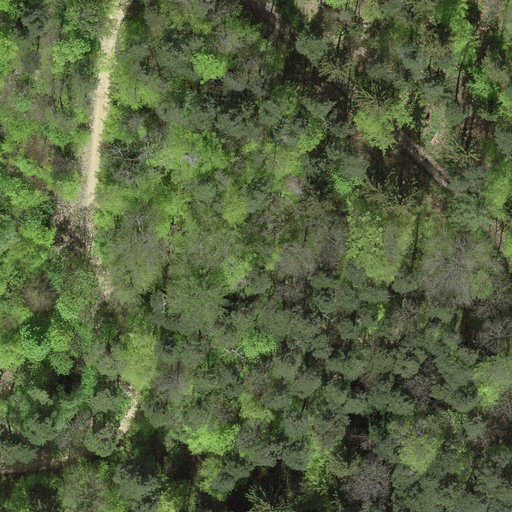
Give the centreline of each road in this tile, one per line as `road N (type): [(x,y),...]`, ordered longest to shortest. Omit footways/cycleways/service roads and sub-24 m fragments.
road 1 (track): [(0,465),(89,450),(133,405),(138,350),(96,251),(103,66),(123,0)]
road 2 (track): [(258,0),(471,201),(511,252)]
